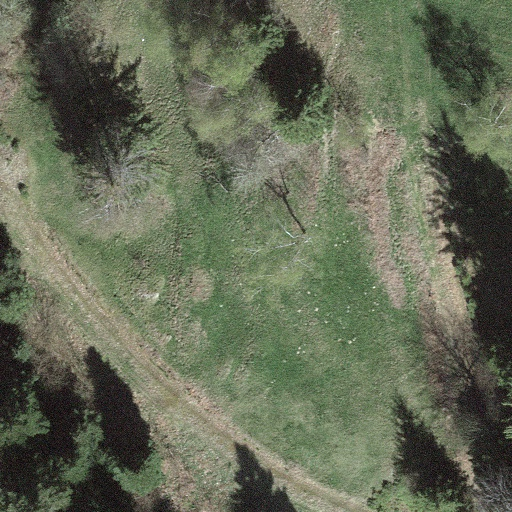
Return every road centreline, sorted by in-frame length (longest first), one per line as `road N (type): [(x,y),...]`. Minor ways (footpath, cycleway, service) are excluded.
road 1 (track): [(479,511),(458,311),(406,0)]
road 2 (track): [(337,511),(235,453),(162,384),(26,226),(0,181)]
